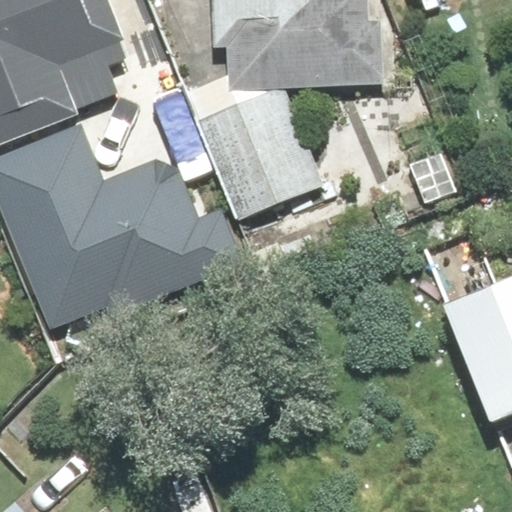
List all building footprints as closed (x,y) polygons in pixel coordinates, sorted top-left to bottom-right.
[(0,0),(0,131),(83,99),(69,63),(137,36),(122,0),(0,0)] [(218,0),(221,57),(349,51),(346,0),(218,0)] [(292,95),(205,126),(240,223),(327,192),(324,183),(292,95)] [(376,132),(327,129),(324,183),(346,184),(345,207),(409,211),(414,102),(378,100),(376,132)] [(92,118),(0,156),(0,191),(56,321),(112,298),(117,309),(248,254),(226,204),(206,213),(180,153),(119,179),(92,118)] [(511,271),(444,300),(497,426),(511,419),(511,271)]
